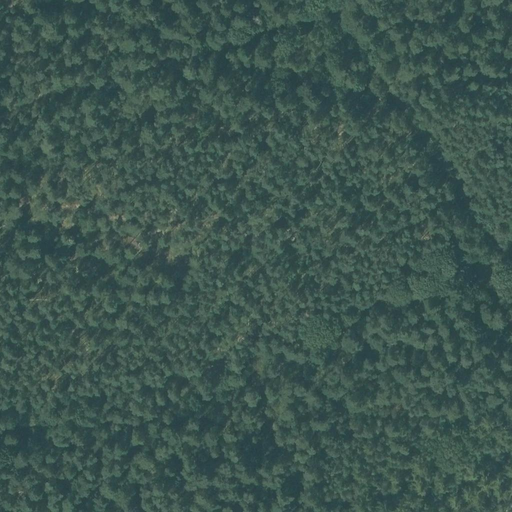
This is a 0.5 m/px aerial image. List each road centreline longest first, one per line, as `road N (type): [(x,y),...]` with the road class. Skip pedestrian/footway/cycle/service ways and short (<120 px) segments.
road 1 (track): [(331,6),(511,282)]
road 2 (track): [(470,0),(388,21),(331,6)]
